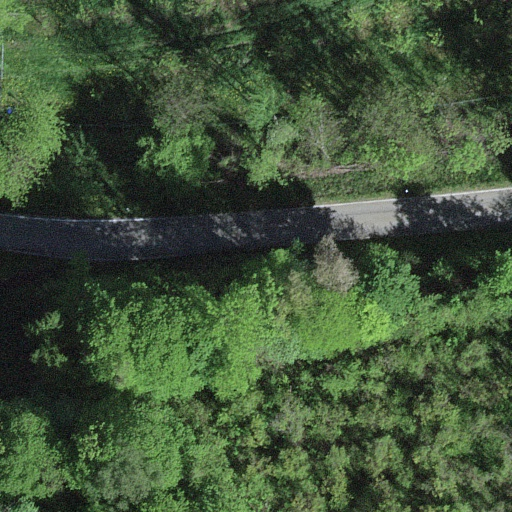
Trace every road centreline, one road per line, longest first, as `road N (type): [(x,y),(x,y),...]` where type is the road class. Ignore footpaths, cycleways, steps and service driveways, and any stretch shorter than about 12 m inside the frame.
road 1 (unclassified): [(0,230),(152,239),(511,204)]
road 2 (track): [(0,53),(209,42)]
